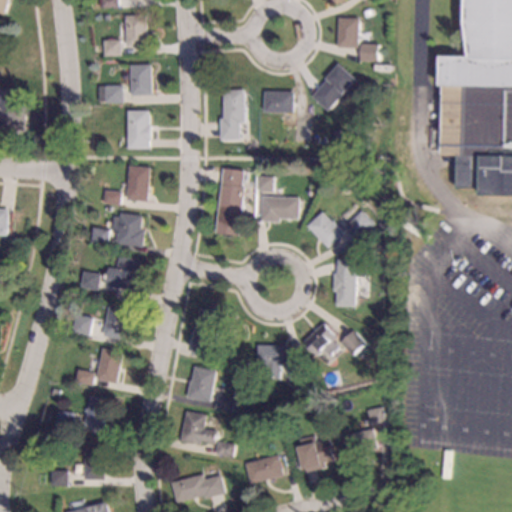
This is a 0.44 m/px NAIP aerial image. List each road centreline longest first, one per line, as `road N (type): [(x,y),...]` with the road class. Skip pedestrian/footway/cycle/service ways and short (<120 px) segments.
road 1 (residential): [(185,0),(188,199),(144,437),(145,511)]
road 2 (residential): [(57,0),(68,106),(54,259),(0,459)]
road 3 (residential): [(379,495),(302,511),(12,412)]
